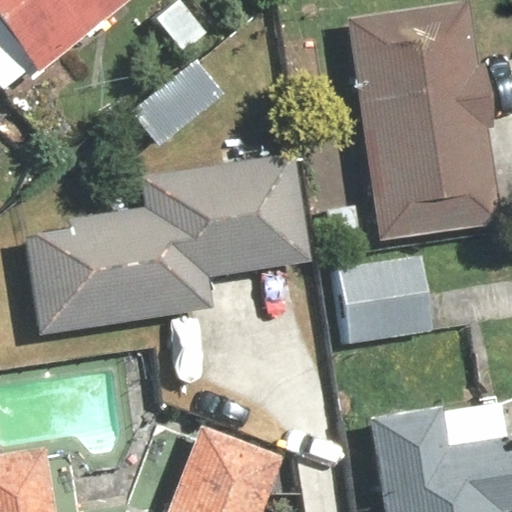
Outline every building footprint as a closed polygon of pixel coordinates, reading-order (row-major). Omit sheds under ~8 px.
[(0,0),(0,91),(27,71),(31,77),(128,0),(0,0)] [(179,0),(174,0),(149,23),(182,59),(210,35),(179,0)] [(341,22),(369,248),(494,232),(466,6),(341,22)] [(299,159),(141,178),(144,214),(21,228),(34,341),(204,321),(199,278),(312,265),(299,159)] [(330,275),(340,348),(428,335),(418,262),(330,275)] [(357,427),(370,511),(495,511),(511,509),(511,439),(495,442),(489,405),(357,427)] [(0,511),(262,511),(277,466),(188,438),(164,511),(45,511),(36,452),(0,457),(0,511)]
